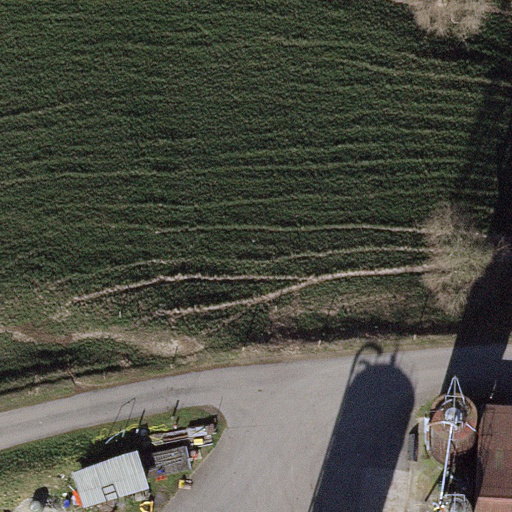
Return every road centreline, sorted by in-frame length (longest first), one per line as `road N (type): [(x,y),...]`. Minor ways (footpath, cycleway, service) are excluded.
road 1 (track): [(0,438),(291,391),(511,386)]
road 2 (track): [(296,511),(287,479),(291,391)]
